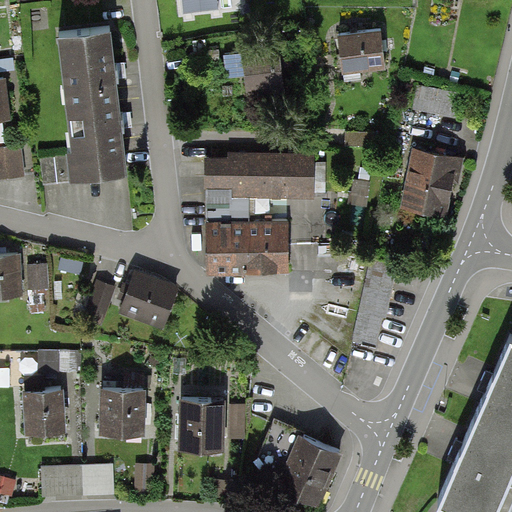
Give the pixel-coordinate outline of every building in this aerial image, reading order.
[(121,102),(114,30),(53,36),(60,108),(121,102)] [(380,33),(336,37),(339,70),(383,66),(380,33)] [(275,48),(238,55),(245,92),(282,84),(275,48)] [(6,75),(0,75),(0,118),(9,118),(6,75)] [(464,94),(418,86),(413,110),(459,118),(464,94)] [(129,174),(121,102),(60,108),(67,180),(129,174)] [(21,146),(0,147),(0,176),(23,174),(21,146)] [(461,157),(414,149),(404,206),(451,214),(461,157)] [(315,191),(315,158),(208,158),(208,190),(315,191)] [(291,268),(290,222),(206,224),(207,270),(291,268)] [(0,298),(26,297),(24,253),(0,254),(0,298)] [(356,338),(383,344),(402,264),(374,257),(356,338)] [(51,265),(30,266),(31,296),(51,295),(51,265)] [(164,328),(180,289),(135,271),(120,310),(164,328)] [(119,289),(100,280),(84,313),(103,322),(119,289)] [(511,338),(475,420),(511,436),(511,338)] [(43,369),(80,369),(80,348),(44,347),(43,369)] [(66,427),(65,386),(22,387),(23,428),(66,427)] [(144,431),(145,387),(98,387),(98,430),(144,431)] [(217,447),(217,400),(178,400),(178,446),(217,447)] [(231,436),(245,436),(245,401),(232,401),(231,436)] [(511,436),(475,420),(439,503),(460,511),(492,511),(511,467),(511,436)] [(319,509),(342,454),(298,436),(275,491),(319,509)] [(46,492),(120,489),(118,459),(45,462),(46,492)]
